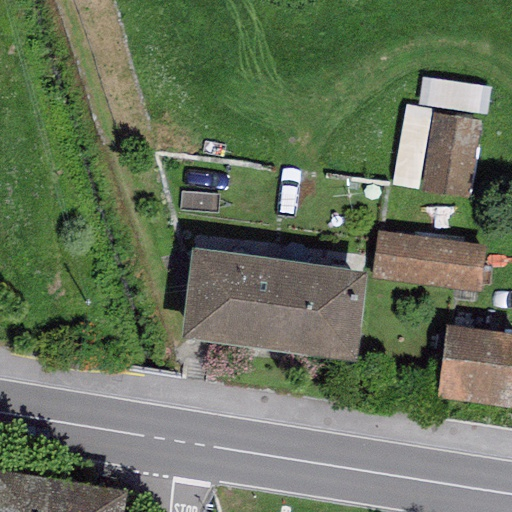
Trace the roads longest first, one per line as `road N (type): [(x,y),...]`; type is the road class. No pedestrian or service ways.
road 1 (primary): [(511,492),(177,443)]
road 2 (primary): [(177,443),(0,413)]
